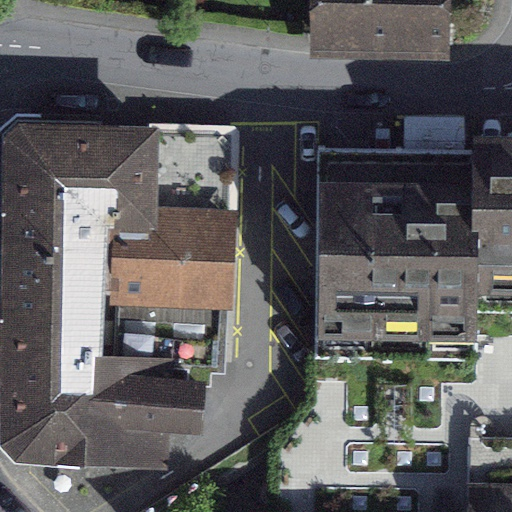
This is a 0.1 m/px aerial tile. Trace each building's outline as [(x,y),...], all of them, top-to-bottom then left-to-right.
[(331,0),(331,24),(466,26),(466,0),(331,0)] [(499,149),(334,151),(336,331),(497,329),(496,287),(511,286),(511,120),(499,121),(499,149)] [(174,378),(199,378),(199,369),(221,369),(225,214),(236,214),(238,130),(25,125),(10,139),(9,182),(96,184),(94,284),(92,354),(174,356),(174,378)] [(96,184),(9,182),(7,282),(94,284),(96,184)] [(90,459),(92,354),(94,284),(7,282),(2,436),(24,457),(90,459)] [(197,426),(199,378),(174,378),(174,356),(92,354),(90,459),(156,460),(157,425),(197,426)] [(511,511),(511,412),(485,411),(487,511),(511,511)]
